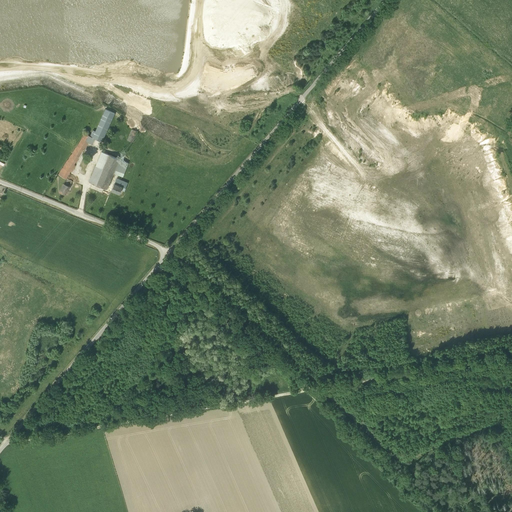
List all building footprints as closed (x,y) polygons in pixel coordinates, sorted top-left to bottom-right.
[(93,130),(90,136),(101,141),(115,113),(106,109),(95,131),(93,130)] [(134,142),(138,131),(131,129),(127,140),(134,142)] [(122,176),(128,162),(101,151),(89,181),(107,188),(114,172),(122,176)] [(70,186),(72,181),(67,178),(64,183),(63,183),(59,191),(66,194),(71,186),(70,186)] [(124,190),(128,183),(117,178),(112,190),(120,193),(121,189),(124,190)]
